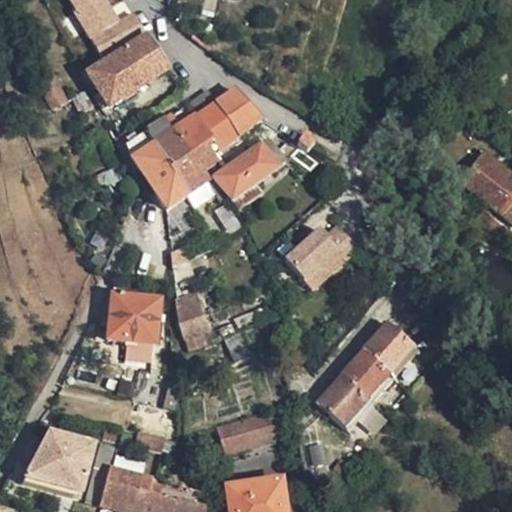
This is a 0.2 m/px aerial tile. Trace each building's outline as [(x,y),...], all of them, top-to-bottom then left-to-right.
[(100,61),(143,34),(131,16),(90,42),(100,61)] [(100,113),(167,69),(146,38),(86,78),(100,113)] [(66,104),(51,75),(36,84),(50,112),(66,104)] [(206,95),(183,110),(192,121),(210,145),(217,154),(257,122),(233,93),(214,106),(206,95)] [(84,95),(66,104),(72,117),(90,108),(84,95)] [(183,110),(159,124),(168,137),(192,121),(183,110)] [(192,121),(168,137),(187,162),(203,150),(210,145),(192,121)] [(159,124),(144,133),(153,148),(151,149),(167,171),(184,197),(204,185),(198,177),(187,162),(168,137),(159,124)] [(123,146),(140,178),(145,186),(167,171),(151,149),(153,148),(144,133),(123,146)] [(304,138),(298,146),(307,153),(313,144),(304,138)] [(258,148),(229,169),(222,173),(209,181),(225,204),(275,170),(258,148)] [(203,150),(187,162),(198,177),(215,165),(203,150)] [(459,187),(511,222),(511,174),(479,154),(459,187)] [(167,171),(145,186),(162,211),(184,197),(167,171)] [(344,259),(356,247),(335,225),(322,236),(315,229),(282,261),(303,282),(335,250),(344,259)] [(171,268),(194,256),(191,243),(169,254),(171,268)] [(161,291),(114,288),(113,300),(161,304),(161,291)] [(158,349),(161,304),(113,300),(110,343),(158,349)] [(206,321),(181,330),(186,341),(210,333),(206,321)] [(315,406),(343,431),(359,413),(364,418),(372,408),(367,402),(380,387),(386,391),(394,382),(389,377),(405,358),(410,363),(419,352),(385,323),(315,406)] [(394,382),(410,363),(405,358),(389,377),(394,382)] [(367,402),(372,408),(386,391),(380,387),(367,402)] [(159,422),(161,413),(153,412),(141,408),(139,418),(159,422)] [(177,425),(177,416),(166,415),(161,413),(159,422),(177,425)] [(359,413),(343,431),(348,436),(364,418),(359,413)] [(257,448),(247,420),(219,429),(228,458),(257,448)] [(82,496),(96,445),(50,435),(24,481),(82,496)] [(167,445),(155,442),(142,438),(135,457),(162,464),(167,445)] [(99,511),(207,511),(207,510),(207,505),(109,475),(99,511)] [(285,511),(280,486),(227,497),(229,511),(285,511)]
